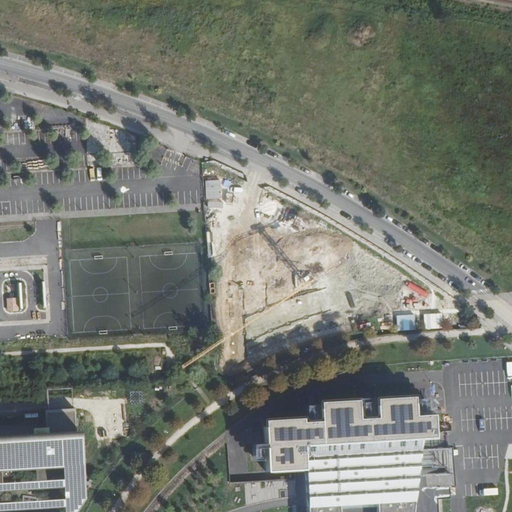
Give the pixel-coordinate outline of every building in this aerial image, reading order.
[(269,216),(300,235),(308,221),(277,203),(269,216)] [(16,309),(15,299),(8,300),(9,310),(16,309)] [(432,437),(431,416),(413,417),(412,398),(373,401),(374,419),(356,421),(356,413),(355,402),(329,403),(316,404),(317,415),(318,423),(315,423),(309,423),(301,424),(300,419),(262,420),(263,446),(263,447),(265,473),(293,472),(294,480),(295,497),(295,501),(295,506),(296,510),(295,511),(435,511),(435,502),(432,439),(432,438),(432,437)] [(43,436),(0,438),(0,511),(78,511),(81,507),(87,499),(86,466),(84,434),(76,434),(74,409),(45,410),(46,436),(43,436)] [(445,434),(432,435),(432,437),(432,438),(433,450),(446,450),(445,434)] [(446,450),(433,450),(435,491),(447,490),(453,490),(450,449),(446,450)] [(447,490),(435,491),(435,502),(448,501),(447,490)]
